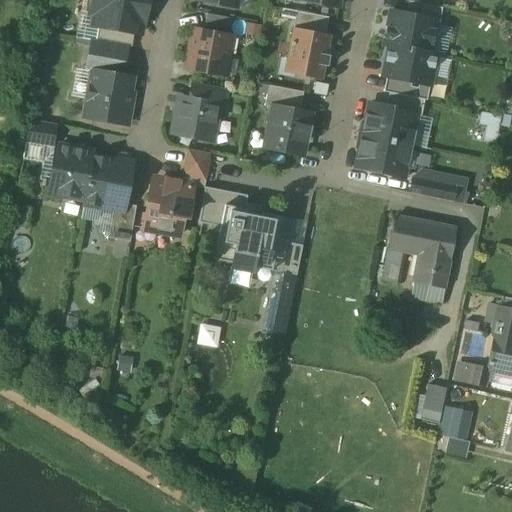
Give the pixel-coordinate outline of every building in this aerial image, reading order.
[(90,0),(88,13),(94,14),(92,26),(98,27),(133,34),(139,35),(142,23),(144,23),(147,0),(90,0)] [(442,9),(408,2),(405,15),(436,22),(439,23),(442,9)] [(328,18),(296,12),(292,29),(325,35),(328,18)] [(405,15),(389,12),(385,32),(388,32),(385,45),(430,54),(430,53),(436,22),(405,15)] [(133,34),(98,27),(96,42),(127,47),(131,48),(133,34)] [(325,35),(292,29),(284,73),(321,80),(324,67),(327,67),(329,57),(326,56),(330,36),(325,35)] [(231,36),(193,30),(186,70),(224,77),(231,36)] [(96,42),(91,41),(85,71),(92,72),(92,71),(122,77),(127,47),(96,42)] [(385,45),(383,44),(383,45),(388,46),(385,63),(389,63),(386,78),(429,87),(436,54),(430,53),(430,54),(385,45)] [(122,77),(92,71),(92,72),(86,102),(89,103),(86,118),(125,125),(131,94),(128,94),(131,78),(122,77)] [(227,90),(192,83),(188,99),(218,105),(217,106),(223,107),(227,90)] [(303,93),(268,86),(264,107),(271,108),(272,106),(299,112),(303,93)] [(424,101),(388,94),(385,108),(417,114),(417,115),(421,116),(424,101)] [(188,99),(180,98),(176,118),(172,121),(170,130),(173,134),(173,135),(210,142),(217,106),(218,105),(188,99)] [(385,108),(368,104),(361,136),(410,146),(417,115),(417,114),(385,108)] [(299,112),(272,106),(271,108),(263,148),(302,156),(305,141),(304,140),(306,129),(308,130),(311,114),(299,112)] [(417,145),(427,147),(433,119),(423,117),(417,145)] [(54,126),(29,121),(25,144),(51,148),(54,126)] [(410,146),(361,136),(355,168),(404,178),(406,169),(411,170),(415,153),(409,152),(410,146)] [(93,153),(57,147),(51,181),(47,180),(47,182),(45,196),(60,199),(59,200),(61,200),(62,196),(83,200),(84,200),(91,157),(92,157),(93,153)] [(210,154),(186,150),(180,184),(192,186),(192,187),(203,189),(204,188),(210,154)] [(92,157),(91,157),(84,200),(83,200),(82,204),(115,210),(122,211),(124,205),(131,164),(92,157)] [(455,187),(412,178),(409,194),(452,202),(455,187)] [(180,184),(165,181),(164,186),(152,184),(145,224),(157,226),(156,233),(178,237),(182,218),(186,219),(192,187),(192,186),(180,184)] [(247,196),(204,188),(203,189),(198,223),(219,228),(223,208),(251,213),(253,205),(245,203),(247,196)] [(135,207),(124,205),(122,211),(115,210),(110,239),(129,242),(135,207)] [(251,213),(223,208),(219,228),(215,248),(233,252),(231,264),(253,268),(255,256),(273,260),(281,217),(261,213),(261,215),(251,213)] [(455,230),(394,218),(387,249),(404,253),(418,255),(449,261),(455,230)] [(302,246),(286,243),(280,273),(296,276),(302,246)] [(404,253),(387,249),(381,281),(398,284),(404,253)] [(449,261),(418,255),(410,299),(441,305),(449,261)] [(511,298),(501,297),(495,326),(511,329),(511,298)] [(198,344),(218,348),(222,328),(202,324),(198,344)] [(511,338),(493,335),(486,370),(511,375),(511,338)] [(482,368),(464,364),(461,382),(470,384),(470,385),(485,388),(487,375),(481,374),(482,368)] [(446,389),(428,385),(421,420),(438,424),(446,389)] [(471,412),(453,409),(447,437),(464,441),(471,412)]
